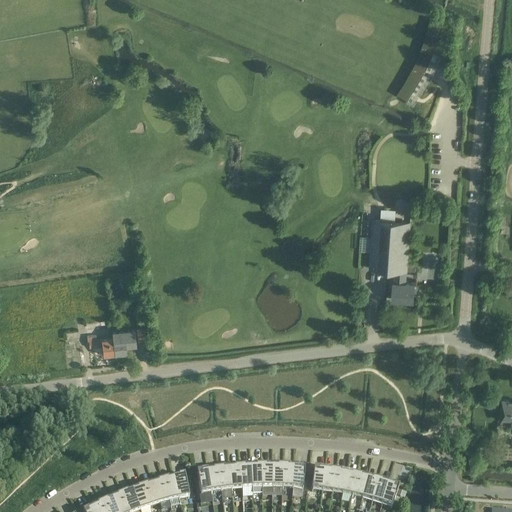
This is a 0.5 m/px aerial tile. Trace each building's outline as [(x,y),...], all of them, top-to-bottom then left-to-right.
[(441,21),(433,20),(429,35),(424,50),(418,65),(411,79),(403,92),(399,96),(406,101),(406,102),(413,107),(424,91),(432,75),(440,58),(446,41),(450,23),(442,21),(441,21)] [(410,223),(373,220),(370,269),(395,270),(394,283),(393,283),(392,300),(413,301),(414,285),(403,284),(404,271),(407,271),(410,223)] [(120,302),(118,296),(109,299),(112,305),(120,302)] [(104,322),(85,325),(87,336),(88,336),(89,347),(97,346),(102,345),(103,355),(114,354),(113,338),(101,340),(96,341),(96,335),(95,331),(99,330),(99,328),(99,327),(111,325),(111,321),(104,322)] [(144,328),(137,329),(138,342),(145,341),(144,328)] [(135,329),(112,332),(113,338),(114,354),(126,353),(126,346),(136,345),(135,329)] [(78,342),(65,343),(65,350),(79,349),(78,342)] [(511,401),(502,400),(501,421),(503,421),(503,420),(502,420),(502,418),(511,419),(511,427),(511,429),(511,401)] [(261,467),(262,490),(272,490),(272,467),(272,465),(266,465),(265,467),(261,467)] [(272,467),(272,490),(282,490),(283,467),(278,467),(278,465),(272,465),(272,467)] [(244,468),(240,468),(241,491),(251,491),(250,468),(250,466),(244,466),(244,468)] [(250,466),(250,468),(251,491),(252,496),(262,496),(262,490),(261,467),(257,467),(257,466),(250,466)] [(287,468),(283,467),(282,490),(292,491),(293,468),(294,466),(287,466),(287,468)] [(294,466),(293,468),(292,491),(303,492),(304,475),(305,469),(300,468),(300,467),(294,466)] [(229,469),(231,492),(241,491),(240,468),(235,469),(235,467),(229,468),(229,469)] [(218,471),(221,493),(231,492),(229,469),(229,468),(222,468),(223,470),(218,471)] [(318,470),(314,470),(313,476),(311,492),(320,493),(322,494),(325,471),(325,469),(319,468),(318,470)] [(207,472),(211,495),(221,493),(218,471),(214,471),(213,469),(207,470),(207,472)] [(325,469),(325,471),(322,494),(332,495),(335,473),(331,472),(331,470),(325,469)] [(211,495),(207,472),(207,470),(201,471),(201,473),(196,474),(200,497),(211,495)] [(335,473),(332,495),(342,497),(346,474),(346,473),(340,471),(340,473),(335,473)] [(346,474),(342,497),(341,503),(350,505),(352,499),(357,477),(352,476),(352,474),(346,473),(346,474)] [(173,479),(178,501),(189,499),(184,477),(179,478),(179,476),(173,477),(173,479)] [(361,478),(357,477),(352,499),(362,501),(367,479),(367,477),(361,476),(361,478)] [(180,506),(178,501),(173,479),(173,477),(166,479),(167,481),(163,482),(169,504),(170,509),(175,507),(180,506)] [(367,479),(362,501),(371,504),(377,482),(373,481),(374,479),(367,477),(367,479)] [(152,483),(152,485),(159,507),(169,504),(163,482),(158,483),(158,481),(152,483)] [(377,482),(371,504),(381,507),(388,485),(388,483),(382,481),(382,483),(377,482)] [(142,488),(149,510),(159,507),(152,485),(152,483),(146,485),(146,487),(142,488)] [(388,483),(388,485),(381,507),(391,510),(398,488),(394,487),(394,485),(388,483)] [(131,490),(132,491),(139,511),(142,511),(149,510),(142,488),(138,489),(137,488),(131,490)] [(122,495),(128,511),(139,511),(132,491),(131,490),(125,492),(126,494),(122,495)] [(111,498),(112,499),(116,511),(128,511),(122,495),(118,497),(117,495),(111,498)] [(102,504),(105,511),(116,511),(112,499),(111,498),(105,500),(106,502),(102,504)]
